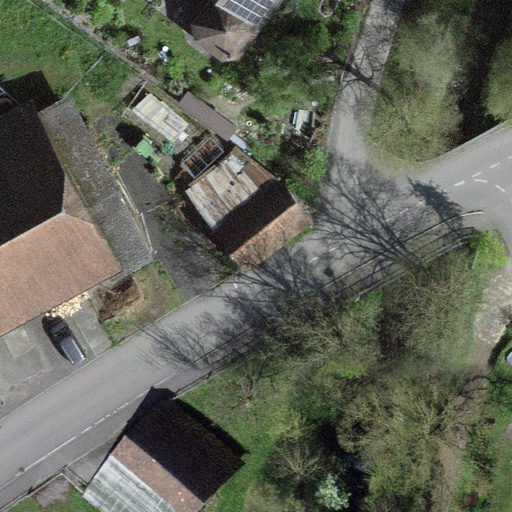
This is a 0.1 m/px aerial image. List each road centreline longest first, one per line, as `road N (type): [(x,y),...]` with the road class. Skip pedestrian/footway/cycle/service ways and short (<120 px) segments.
road 1 (residential): [(371,226),(0,454)]
road 2 (residential): [(388,0),(350,130),(371,226)]
road 3 (residential): [(499,159),(371,226)]
